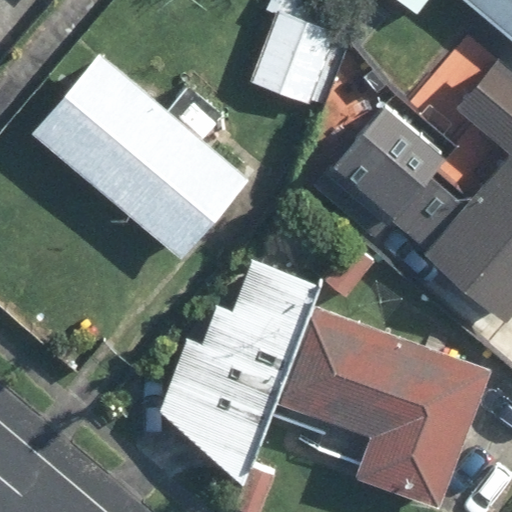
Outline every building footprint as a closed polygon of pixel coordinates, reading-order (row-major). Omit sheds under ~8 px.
[(365,0),(276,0),(274,10),(286,14),(266,80),(335,100),(365,0)] [(511,0),(471,0),(511,35),(511,0)] [(511,62),(505,56),(502,59),(474,36),(438,80),(511,140),(511,152),(434,248),(511,312),(511,62)] [(259,171),(109,44),(37,129),(187,256),(259,171)] [(322,176),(382,235),(457,154),(398,97),(383,112),(357,87),(327,117),(354,144),(322,176)] [(164,402),(254,471),(288,390),(379,422),(367,469),(446,495),(489,359),(318,291),(322,271),(256,247),(234,300),(213,294),(209,332),(187,327),(164,402)]
